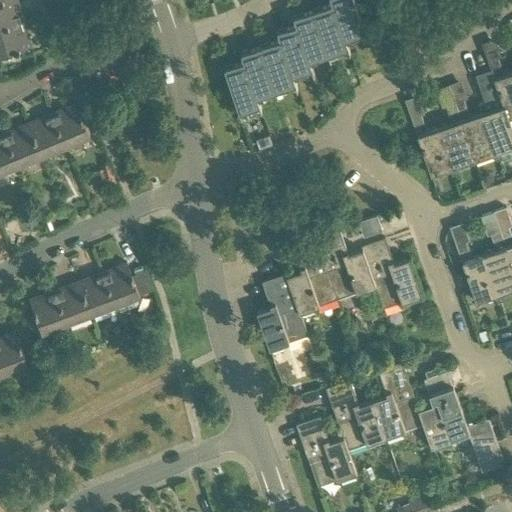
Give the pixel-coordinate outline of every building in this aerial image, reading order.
[(0,0),(0,27),(22,20),(15,0),(0,0)] [(345,36),(364,29),(354,0),(330,0),(331,2),(333,2),(345,36)] [(312,9),(327,52),(348,44),(345,36),(333,2),(331,2),(312,9)] [(308,58),(309,58),(327,52),(312,9),(292,16),(295,24),(296,24),(308,58)] [(22,20),(0,27),(0,55),(18,49),(30,45),(22,20)] [(292,73),(292,72),(312,65),(309,58),(308,58),(296,24),(295,24),(276,31),(279,39),(279,38),(292,73)] [(259,46),(274,88),(295,80),(292,72),(292,73),(279,38),(279,39),(259,46)] [(255,94),(256,94),(274,88),(259,46),(240,52),(243,60),(255,94)] [(487,60),(490,69),(496,87),(508,116),(511,114),(511,70),(503,74),(497,57),(487,60)] [(243,60),(223,67),(238,109),(259,102),(256,94),(255,94),(243,60)] [(511,144),(511,127),(508,116),(496,87),(490,69),(474,74),(483,99),(478,101),(481,111),(495,150),(511,144)] [(437,127),(452,166),(473,158),(453,102),(454,102),(447,84),(435,88),(441,107),(445,105),(451,122),(437,127)] [(473,158),(495,150),(481,111),(469,115),(463,99),(454,102),(453,102),(473,158)] [(51,113),(64,145),(89,135),(81,114),(80,115),(75,103),(51,113)] [(64,145),(51,113),(28,123),(41,155),(64,145)] [(430,174),(452,166),(437,127),(426,131),(420,115),(411,118),(430,174)] [(41,155),(28,123),(4,133),(18,164),(41,155)] [(272,142),(268,132),(255,137),(259,147),(272,142)] [(0,134),(0,171),(18,164),(4,133),(0,134)] [(498,229),(511,267),(511,236),(508,225),(511,224),(505,206),(491,211),(497,229),(498,229)] [(477,216),(484,234),(489,232),(495,249),(482,253),(497,292),(511,286),(511,267),(498,229),(497,229),(491,211),(477,216)] [(377,214),(358,221),(363,236),(382,229),(377,214)] [(475,300),(497,292),(482,253),(471,257),(465,241),(468,240),(462,221),(449,226),(461,261),(475,300)] [(336,298),(374,285),(360,248),(347,252),(339,227),(314,236),(336,298)] [(314,236),(291,244),(300,269),(287,274),(299,311),(318,304),(318,305),(336,298),(314,236)] [(360,248),(374,285),(382,307),(421,294),(408,257),(393,262),(384,237),(361,245),(362,247),(360,248)] [(139,294),(138,291),(152,286),(145,268),(131,273),(126,262),(102,272),(114,304),(139,294)] [(308,334),(299,311),(287,274),(285,271),(261,280),(270,305),(256,310),(269,347),(308,334)] [(114,304),(102,272),(78,281),(91,313),(114,304)] [(91,313),(78,281),(55,290),(67,322),(91,313)] [(42,331),(67,322),(55,290),(30,299),(35,311),(34,311),(35,313),(25,316),(32,336),(42,332),(42,331)] [(0,335),(0,367),(2,372),(27,363),(24,354),(34,350),(27,332),(16,337),(14,331),(0,335)] [(404,429),(422,423),(416,406),(417,405),(401,360),(377,368),(386,394),(371,399),(384,436),(404,428),(404,429)] [(438,372),(436,366),(424,371),(426,376),(438,372)] [(416,406),(422,423),(430,445),(468,432),(481,470),(504,462),(488,417),(467,425),(447,369),(423,378),(432,403),(418,408),(417,405),(416,406)] [(343,434),(348,449),(366,443),(366,442),(384,436),(371,399),(358,404),(349,378),(325,387),(342,435),(343,434)] [(319,414),(295,423),(317,485),(356,471),(348,449),(343,434),(342,435),(328,439),(319,414)] [(431,503),(427,491),(410,496),(414,509),(431,503)] [(408,502),(396,506),(398,511),(407,511),(411,511),(408,502)] [(411,511),(438,511),(435,502),(411,511)]
